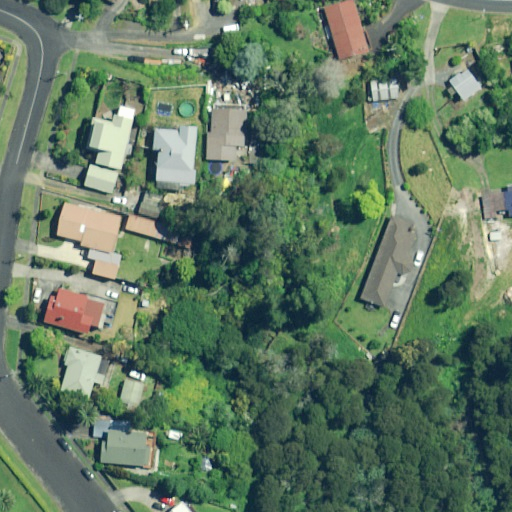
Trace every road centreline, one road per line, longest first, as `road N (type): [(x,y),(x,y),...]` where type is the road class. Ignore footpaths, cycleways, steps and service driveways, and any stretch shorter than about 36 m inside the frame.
road 1 (residential): [(0,239),(8,173),(43,55),(30,26),(0,10)]
road 2 (unknown): [(41,41),(161,42),(203,19)]
road 3 (residential): [(93,511),(0,400)]
